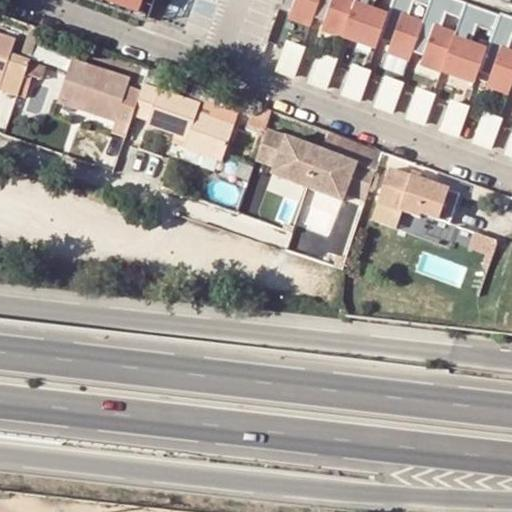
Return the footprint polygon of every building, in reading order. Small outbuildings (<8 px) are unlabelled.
[(96,0),(143,19),(149,0),(96,0)] [(324,0),(287,0),(282,17),(314,28),(324,0)] [(359,0),(324,0),(314,28),(345,39),(359,0)] [(397,0),(359,0),(345,39),(379,51),(397,0)] [(434,0),(397,0),(379,51),(413,63),(434,0)] [(452,0),(434,0),(413,63),(443,74),(467,5),(452,0)] [(502,17),(467,5),(443,74),(478,86),(502,17)] [(511,96),(511,20),(502,17),(478,86),(511,97),(511,96)] [(1,90),(18,96),(25,78),(30,65),(32,61),(13,55),(18,41),(0,35),(0,80),(4,82),(1,90)] [(289,41),(277,74),(297,81),(309,48),(289,41)] [(341,59),(321,53),(310,86),(329,92),(341,59)] [(130,138),(138,115),(144,100),(131,95),(134,85),(74,64),(61,102),(87,111),(85,117),(119,129),(117,133),(130,138)] [(354,64),(343,98),(363,105),(374,71),(354,64)] [(46,71),(30,65),(25,78),(41,84),(46,71)] [(408,84),(388,77),(376,109),(396,116),(408,84)] [(149,85),(144,100),(138,115),(155,121),(153,126),(192,139),(189,148),(227,161),(238,127),(201,114),(204,105),(149,85)] [(439,95),(420,88),(408,121),(427,128),(439,95)] [(473,107),(454,100),(442,133),(462,140),(473,107)] [(61,102),(59,108),(85,117),(87,111),(61,102)] [(507,119),(487,112),(475,145),(495,152),(507,119)] [(290,138),(270,131),(260,160),(279,167),(290,138)] [(290,138),(279,167),(276,176),(346,202),(349,193),(360,164),(290,138)] [(370,200),(370,199),(379,171),(360,164),(349,193),(370,200)] [(421,217),(423,213),(447,221),(458,192),(392,169),(380,202),(381,203),(404,211),(421,217)] [(462,194),(458,192),(447,221),(452,223),(462,194)] [(400,223),(404,211),(381,203),(377,215),(400,223)] [(476,230),(471,245),(494,253),(499,238),(476,230)]
